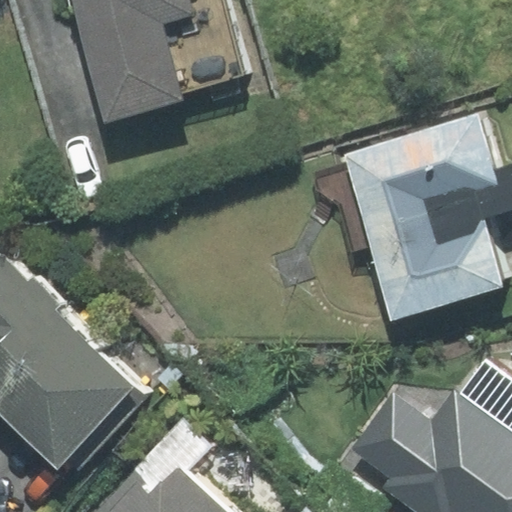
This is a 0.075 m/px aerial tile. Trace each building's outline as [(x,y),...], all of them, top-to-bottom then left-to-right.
[(177,92),(249,72),(228,0),(75,0),(108,117),(179,97),(177,92)] [(511,164),(493,170),(477,115),(343,154),(392,318),(502,285),(482,216),(511,207),(511,164)] [(0,407),(58,464),(67,454),(79,465),(147,395),(59,309),(63,304),(32,274),(28,278),(0,250),(0,407)] [(432,425),(394,397),(356,450),(394,478),(388,487),(422,511),(511,511),(511,376),(482,356),(432,425)] [(103,511),(232,511),(160,448),(103,511)] [(373,511),(387,493),(355,469),(327,508),(333,511),(373,511)]
